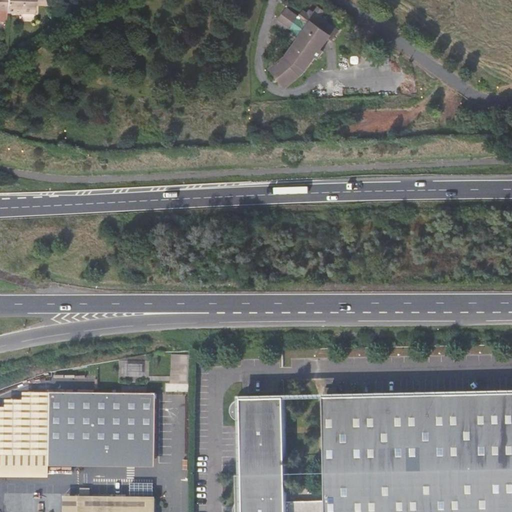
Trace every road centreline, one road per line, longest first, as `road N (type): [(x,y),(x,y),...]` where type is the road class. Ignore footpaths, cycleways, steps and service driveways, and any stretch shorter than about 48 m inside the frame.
road 1 (trunk): [(511,190),(0,208)]
road 2 (trunk): [(206,303),(511,302)]
road 3 (trunk): [(0,344),(176,318),(206,303)]
road 4 (trunk): [(0,303),(206,303)]
road 5 (unknown): [(168,491),(0,481)]
